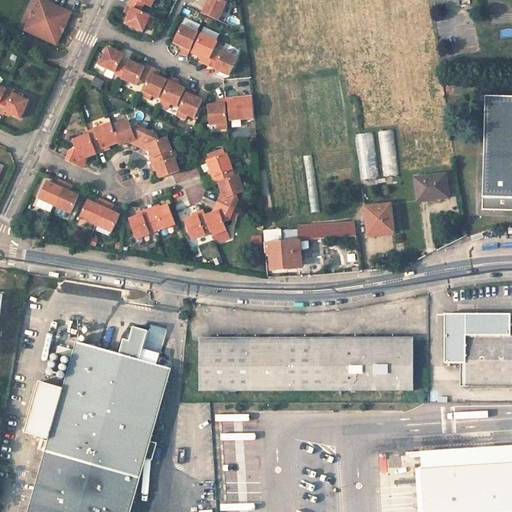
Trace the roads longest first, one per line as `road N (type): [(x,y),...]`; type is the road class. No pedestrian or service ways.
road 1 (tertiary): [(511,264),(267,292),(0,253)]
road 2 (unknown): [(381,430),(289,426),(288,511)]
road 3 (residential): [(33,153),(91,23)]
